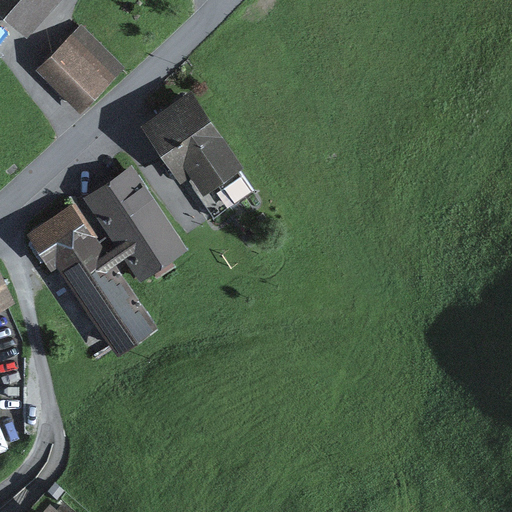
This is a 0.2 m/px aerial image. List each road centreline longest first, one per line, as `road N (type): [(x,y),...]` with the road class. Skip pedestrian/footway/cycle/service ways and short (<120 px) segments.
road 1 (unclassified): [(0,208),(226,0)]
road 2 (track): [(0,239),(22,287),(49,402),(41,449),(0,496)]
